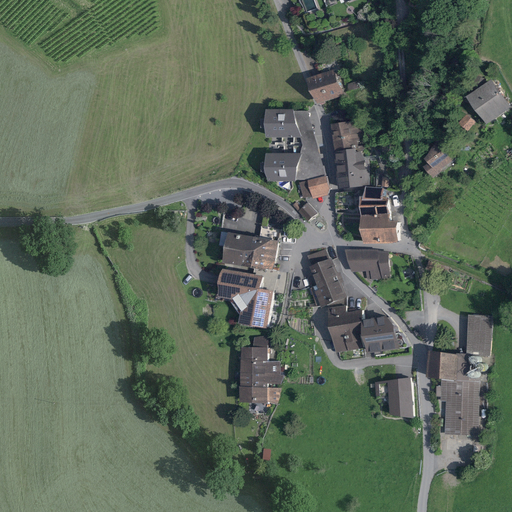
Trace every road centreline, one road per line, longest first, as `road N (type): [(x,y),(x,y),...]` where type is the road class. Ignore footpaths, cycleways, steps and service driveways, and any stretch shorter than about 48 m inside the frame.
road 1 (unclassified): [(336,237),(318,237),(270,196),(236,184),(88,217),(0,220)]
road 2 (unclassified): [(277,0),(334,168),(336,237)]
road 3 (residential): [(411,154),(398,0)]
road 4 (unclassified): [(422,511),(429,466),(422,360)]
road 5 (unclassified): [(422,360),(396,314),(351,273),(339,244)]
